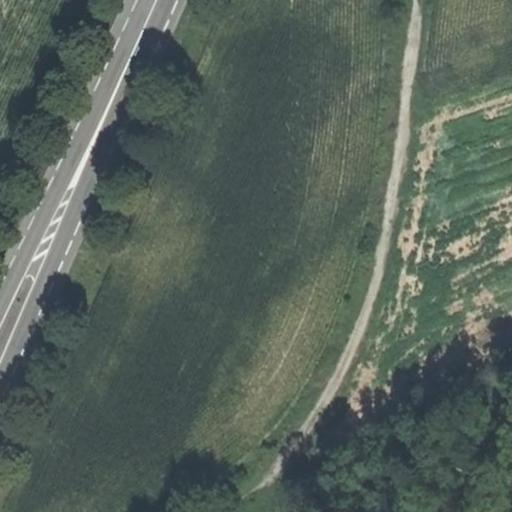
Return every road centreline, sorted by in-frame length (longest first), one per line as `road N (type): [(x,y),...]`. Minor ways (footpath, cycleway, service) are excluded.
road 1 (secondary): [(0,386),(102,117)]
road 2 (secondary): [(102,117),(0,309)]
road 3 (secondary): [(102,117),(155,0)]
